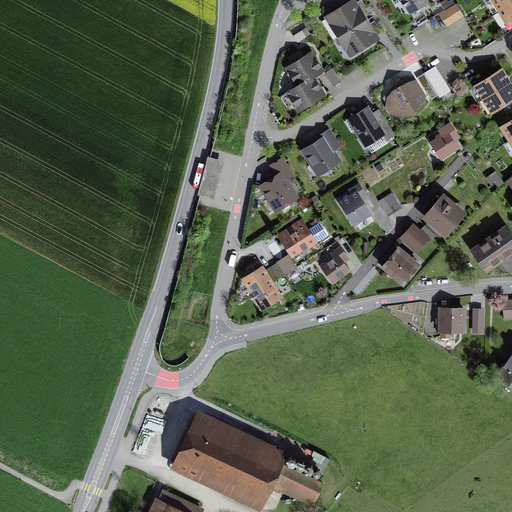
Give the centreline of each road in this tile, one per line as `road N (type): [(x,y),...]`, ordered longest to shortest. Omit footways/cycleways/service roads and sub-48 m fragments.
road 1 (tertiary): [(226,0),(195,169),(136,369)]
road 2 (residential): [(253,138),(286,136),(405,56),(441,50),(469,57),(511,39)]
road 3 (residential): [(321,315),(465,154)]
road 4 (residential): [(218,340),(219,292),(253,138)]
road 5 (residential): [(321,315),(511,284)]
road 6 (tertiary): [(81,511),(136,369)]
road 7 (residential): [(253,138),(286,0)]
